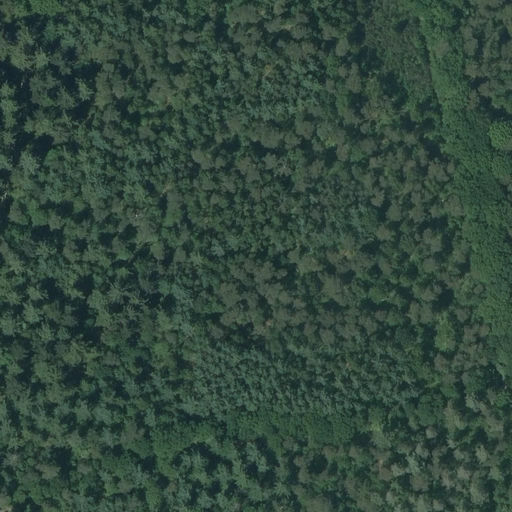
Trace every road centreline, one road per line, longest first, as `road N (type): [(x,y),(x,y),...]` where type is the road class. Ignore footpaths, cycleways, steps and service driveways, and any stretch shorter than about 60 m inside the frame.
road 1 (track): [(181,0),(192,431)]
road 2 (track): [(313,0),(326,33),(444,164),(456,166),(415,0)]
road 3 (track): [(0,510),(57,498),(173,451),(199,426),(371,416)]
road 4 (track): [(0,189),(35,0)]
road 5 (track): [(451,0),(483,136)]
road 6 (track): [(483,136),(511,256)]
